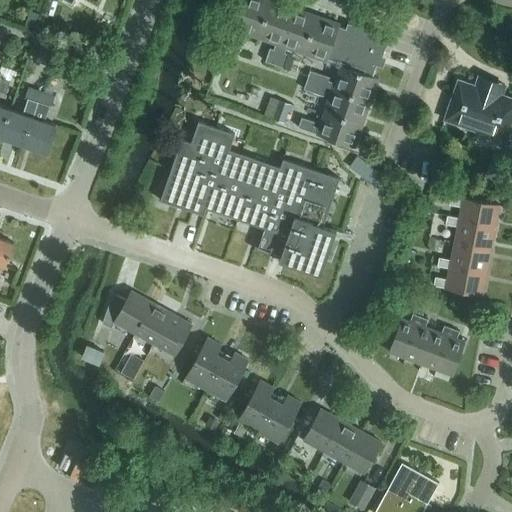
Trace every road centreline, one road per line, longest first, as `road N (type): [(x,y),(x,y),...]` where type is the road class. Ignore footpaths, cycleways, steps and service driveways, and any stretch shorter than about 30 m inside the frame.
road 1 (residential): [(480,422),(408,404),(298,299),(68,218)]
road 2 (residential): [(14,470),(30,421),(26,339),(68,218)]
road 3 (unclassified): [(68,218),(147,0)]
road 4 (residential): [(446,0),(396,138),(437,157)]
